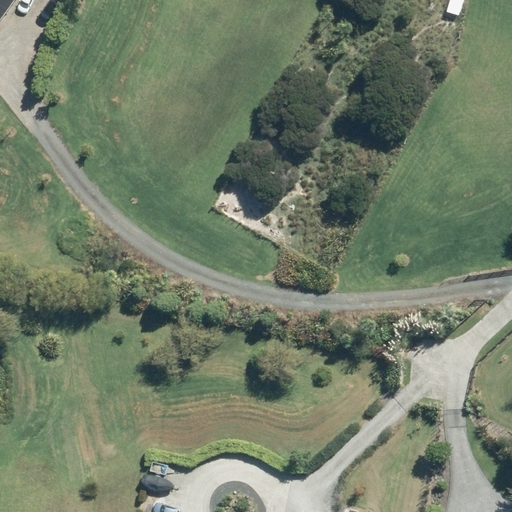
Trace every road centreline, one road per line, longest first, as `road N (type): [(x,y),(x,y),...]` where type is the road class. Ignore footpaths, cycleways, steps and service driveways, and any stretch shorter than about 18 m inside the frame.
road 1 (track): [(0,67),(21,82),(51,146),(132,242),(209,285),(309,306),(511,286)]
road 2 (track): [(511,309),(287,506)]
road 3 (track): [(463,511),(462,354)]
road 4 (track): [(204,473),(233,458),(264,464),(285,490),(286,511)]
